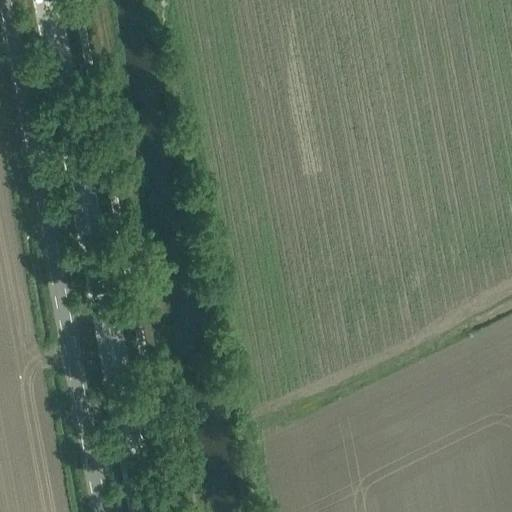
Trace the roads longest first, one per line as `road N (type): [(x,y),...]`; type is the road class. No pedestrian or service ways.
road 1 (unclassified): [(105,511),(9,0)]
road 2 (primary): [(141,511),(45,0)]
